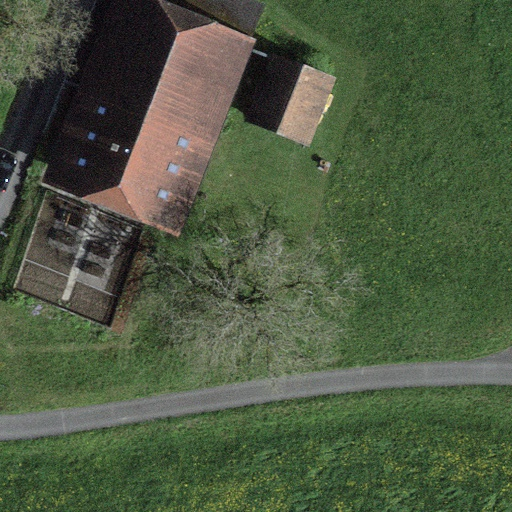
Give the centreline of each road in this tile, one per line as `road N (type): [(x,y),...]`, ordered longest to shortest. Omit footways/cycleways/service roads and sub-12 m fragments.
road 1 (residential): [(0,426),(301,385),(511,374)]
road 2 (residential): [(0,190),(54,65),(72,0)]
